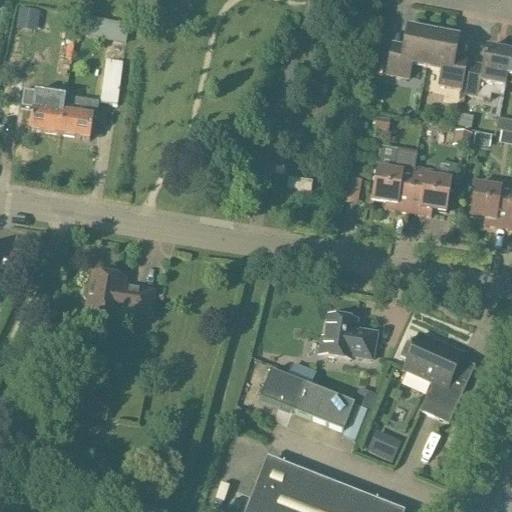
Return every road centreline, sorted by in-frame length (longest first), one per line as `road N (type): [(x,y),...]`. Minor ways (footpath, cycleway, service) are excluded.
road 1 (unclassified): [(511,289),(0,202)]
road 2 (unknown): [(456,511),(268,436)]
